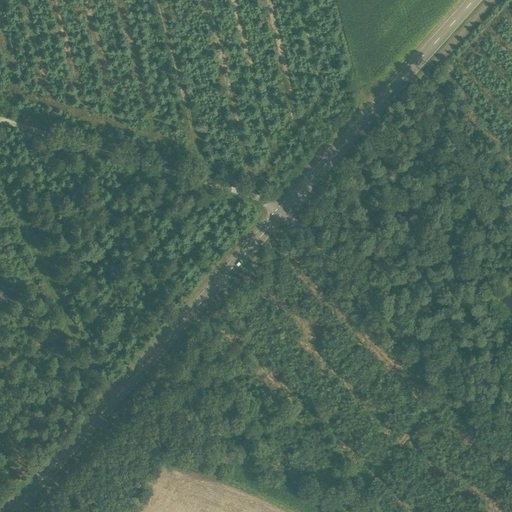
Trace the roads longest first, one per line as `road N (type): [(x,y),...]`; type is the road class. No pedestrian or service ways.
road 1 (secondary): [(287,209),(12,511)]
road 2 (unclassified): [(511,446),(287,209)]
road 3 (track): [(0,114),(287,209)]
road 4 (secondary): [(475,0),(287,209)]
